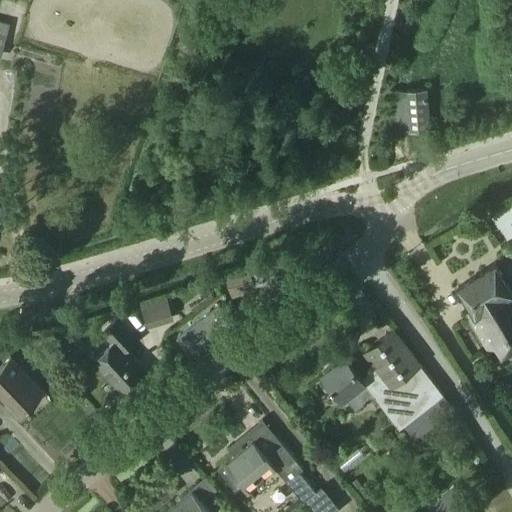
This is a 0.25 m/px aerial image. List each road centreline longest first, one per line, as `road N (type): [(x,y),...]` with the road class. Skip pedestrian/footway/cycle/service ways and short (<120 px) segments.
road 1 (residential): [(42,511),(361,258)]
road 2 (tertiary): [(0,300),(127,273),(320,209),(387,206)]
road 3 (residential): [(361,258),(511,480)]
road 4 (tertiary): [(387,206),(442,169),(511,148)]
